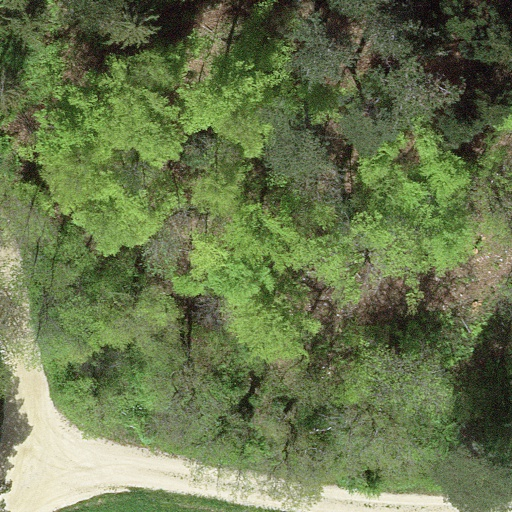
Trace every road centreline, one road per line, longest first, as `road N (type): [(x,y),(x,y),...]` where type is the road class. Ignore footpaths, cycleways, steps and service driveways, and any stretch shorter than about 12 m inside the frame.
road 1 (track): [(29,453),(402,511),(511,508)]
road 2 (track): [(29,453),(17,293),(0,250)]
